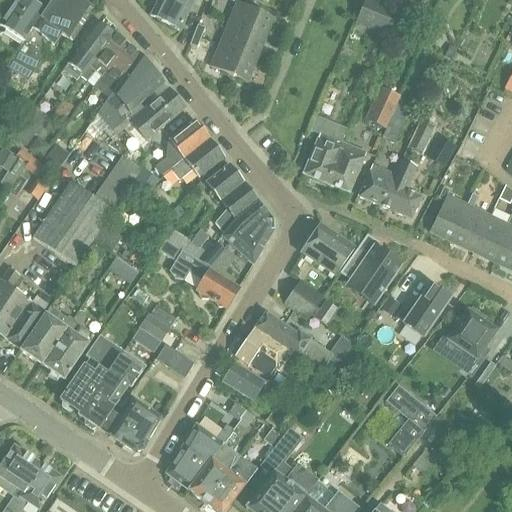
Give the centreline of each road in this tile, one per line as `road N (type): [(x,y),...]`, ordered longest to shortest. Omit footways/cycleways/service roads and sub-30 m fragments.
road 1 (residential): [(137,484),(284,251),(296,212),(109,0)]
road 2 (residential): [(137,484),(3,398)]
